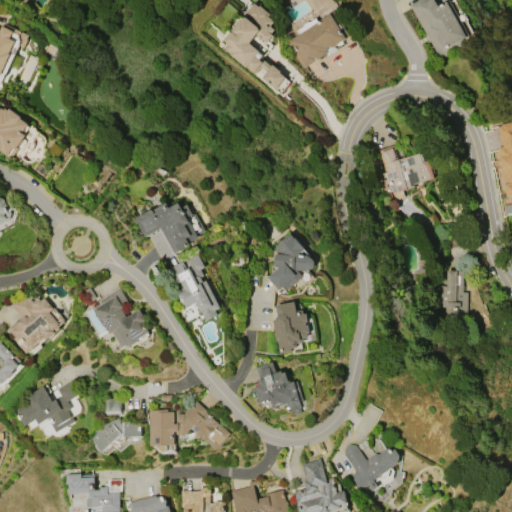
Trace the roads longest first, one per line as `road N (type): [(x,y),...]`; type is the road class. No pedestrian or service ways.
road 1 (residential): [(98,259),(140,281),(180,356),(242,427),(264,438),(319,428),(337,406),(360,311),(348,211),(356,133)]
road 2 (residential): [(356,133),(388,101),(418,90),(457,110),(472,142),(492,255),(511,292)]
road 3 (residential): [(264,438),(247,473),(133,478)]
road 4 (residential): [(102,250),(100,232),(85,221),(66,223),(55,238),(58,256),(72,268),(91,265),(102,250)]
